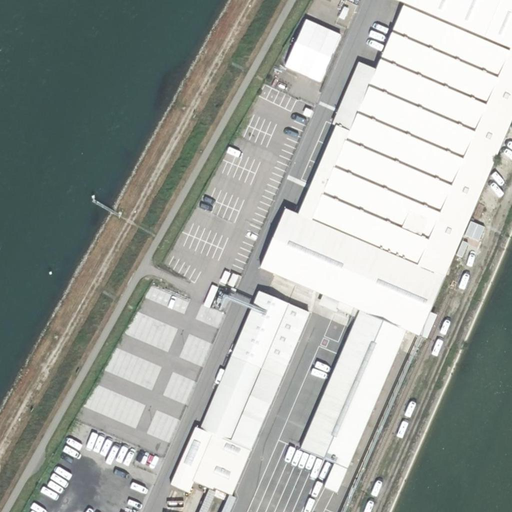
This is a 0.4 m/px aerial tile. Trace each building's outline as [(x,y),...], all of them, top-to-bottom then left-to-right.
[(443,259),(511,97),(511,0),(392,0),(382,27),(392,31),(366,94),(357,114),(349,132),(337,126),(316,175),(315,175),(315,177),(313,183),(312,183),(311,184),(312,184),(298,216),(285,210),(260,268),(339,301),(336,308),(355,317),(358,309),(360,310),(407,330),(419,336),(450,263),(443,259)] [(357,114),(366,94),(350,87),(341,107),(357,114)] [(214,434),(251,449),(309,313),(260,292),(202,429),(214,434)] [(407,330),(360,310),(300,449),(347,469),(407,330)] [(188,493),(193,482),(214,434),(202,429),(196,426),(170,486),(188,493)] [(214,434),(193,482),(213,490),(213,488),(231,495),(251,449),(214,434)]
